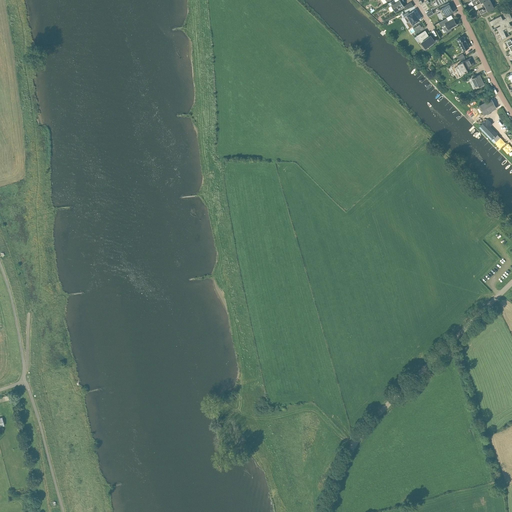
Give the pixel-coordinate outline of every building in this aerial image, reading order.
[(395,12),(404,6),(402,3),(404,2),(403,0),(392,0),(388,3),(390,6),(391,6),(395,12)] [(485,0),(481,2),(476,5),(478,9),(482,7),(481,5),(484,4),(485,6),(492,3),(491,3),(489,0),(485,0)] [(483,8),(479,11),(481,15),(481,14),(494,8),(494,7),(493,7),(491,3),(492,3),(485,6),(486,8),(486,9),(484,10),(483,8)] [(445,6),(439,10),(443,17),(453,12),(450,6),(449,4),(445,6)] [(505,24),(509,22),(511,20),(511,18),(509,13),(510,12),(509,13),(507,8),(503,11),(506,18),(503,20),(505,24)] [(410,20),(413,24),(419,20),(414,11),(404,17),(407,22),(410,20)] [(505,24),(503,20),(501,16),(494,19),(493,18),(493,19),(489,22),(491,26),(499,22),(501,26),(505,24)] [(444,25),(447,32),(445,33),(446,33),(451,29),(451,28),(457,25),(453,18),(448,21),(446,18),(439,22),(441,27),(444,25)] [(503,30),(507,28),(505,24),(501,26),(497,28),(500,35),(499,35),(500,35),(502,39),(507,37),(503,30)] [(429,37),(427,33),(420,38),(423,42),(422,43),(425,47),(428,45),(429,46),(433,43),(433,42),(435,41),(431,35),(429,37)] [(463,51),(469,47),(463,36),(457,39),(463,51)] [(470,58),(451,67),(457,78),(463,75),(462,73),(470,69),(469,68),(474,65),(470,58)] [(476,87),(483,84),(479,75),(472,78),(476,87)] [(484,113),(496,108),(491,99),(480,105),(484,113)] [(493,124),(488,119),(485,121),(479,126),(492,139),(498,134),(490,126),(493,124)] [(507,154),(511,149),(511,147),(508,143),(502,148),(507,154)]
